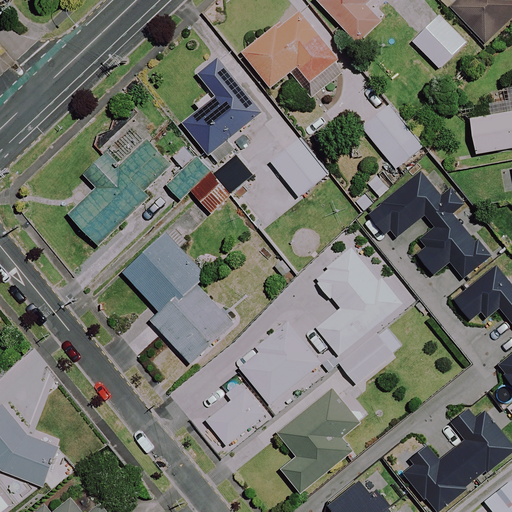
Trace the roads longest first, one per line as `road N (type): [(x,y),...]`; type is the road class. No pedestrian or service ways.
road 1 (residential): [(0,246),(216,511)]
road 2 (tertiary): [(138,0),(42,89)]
